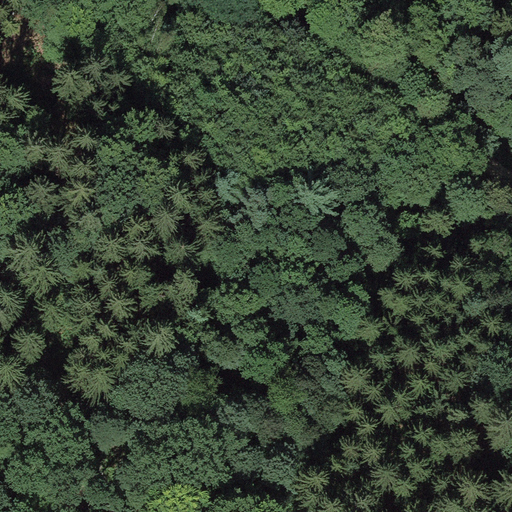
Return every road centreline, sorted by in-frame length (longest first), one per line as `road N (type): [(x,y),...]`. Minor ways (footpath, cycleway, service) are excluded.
road 1 (track): [(511,182),(253,0)]
road 2 (track): [(0,260),(61,374),(115,511)]
